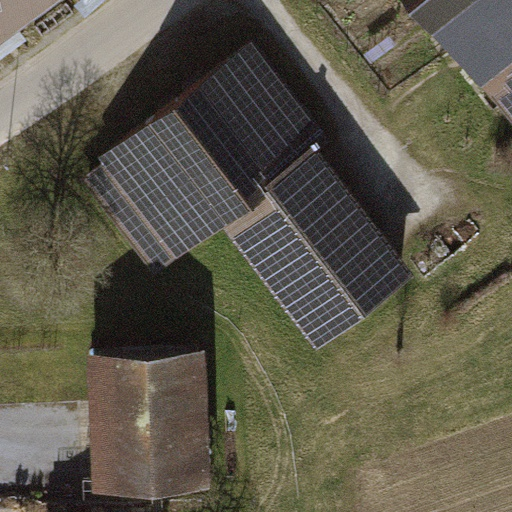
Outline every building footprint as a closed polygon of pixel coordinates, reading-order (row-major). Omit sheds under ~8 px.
[(0,0),(0,9),(12,0),(0,0)] [(511,0),(404,0),(480,94),(511,68),(511,0)] [(418,274),(247,50),(82,175),(161,280),(224,232),(316,352),(418,274)] [(511,89),(497,102),(511,120),(511,89)] [(206,350),(88,353),(92,497),(209,494),(206,350)]
